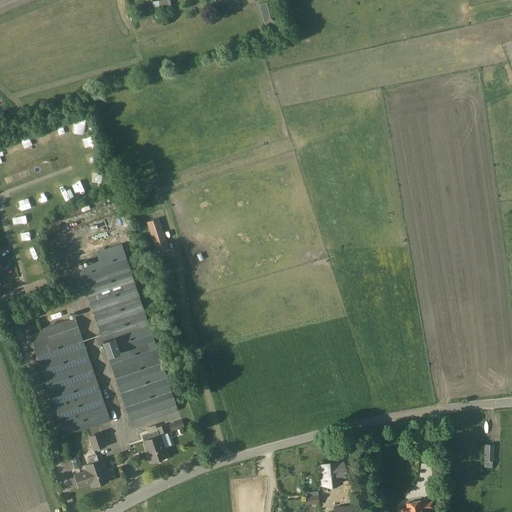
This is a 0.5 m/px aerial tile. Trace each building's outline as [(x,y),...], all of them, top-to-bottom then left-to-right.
[(164,0),(152,2),(153,11),(171,8),(170,0),(164,0)] [(220,17),(230,15),(228,8),(219,11),(220,17)] [(156,17),(150,19),(153,28),(159,26),(156,17)] [(276,28),(269,34),(276,41),(282,35),(276,28)] [(169,250),(159,218),(146,223),(157,255),(169,250)] [(99,346),(104,345),(132,427),(178,411),(121,244),(96,252),(99,261),(78,268),(101,336),(96,337),(99,346)] [(64,437),(110,421),(75,318),(28,334),(64,437)] [(101,432),(88,436),(93,451),(106,446),(101,432)] [(167,457),(159,436),(158,432),(142,436),(150,462),(167,457)] [(492,461),(494,461),(494,445),(484,444),(483,461),(483,468),(492,468),(492,461)] [(98,461),(96,455),(87,458),(89,464),(85,465),(87,471),(75,475),(79,487),(91,483),(92,486),(108,481),(101,460),(98,461)] [(329,487),(333,487),(333,484),(340,483),(339,471),(343,471),(343,463),(321,466),(323,485),(329,484),(329,487)] [(317,492),(307,494),(308,497),(305,497),(306,504),(319,502),(317,492)] [(407,508),(397,509),(397,511),(421,511),(421,510),(433,508),(432,502),(420,504),(420,501),(406,503),(407,508)]
